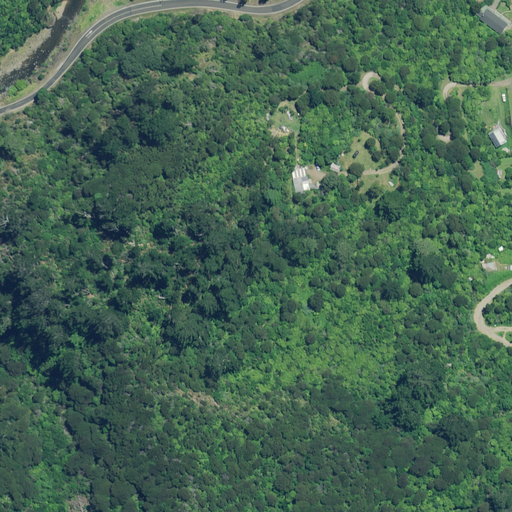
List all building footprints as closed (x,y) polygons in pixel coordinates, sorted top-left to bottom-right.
[(510,22),(485,5),(477,17),(502,34),(510,22)] [(503,130),(500,124),(493,128),(495,131),(490,133),(498,148),(508,143),(502,131),(503,130)] [(343,166),(333,162),(330,169),(340,173),(343,166)] [(310,185),(306,167),(292,170),(298,195),(306,193),(306,192),(316,189),(315,183),(310,185)] [(498,178),(506,178),(506,172),(502,171),(502,170),(498,170),(498,178)] [(496,270),(495,262),(482,264),(483,272),(496,270)]
